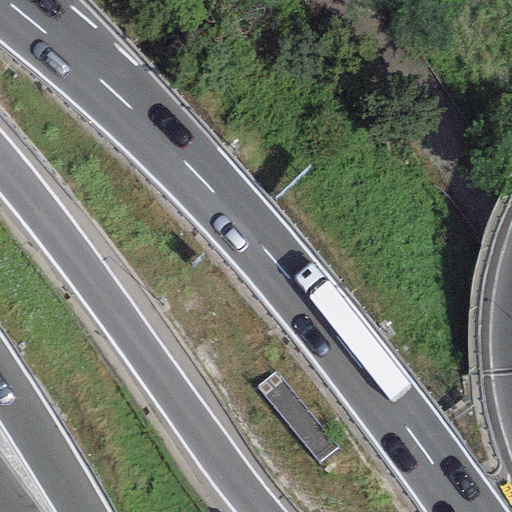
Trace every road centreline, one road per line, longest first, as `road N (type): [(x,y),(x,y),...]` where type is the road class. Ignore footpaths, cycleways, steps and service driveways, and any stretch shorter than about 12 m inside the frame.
road 1 (motorway): [(461,511),(280,270),(154,133),(5,0)]
road 2 (primary): [(511,432),(0,410)]
road 3 (primary): [(0,169),(255,511)]
road 4 (unclassified): [(511,263),(472,188),(336,0)]
road 5 (motorway): [(0,405),(61,511)]
